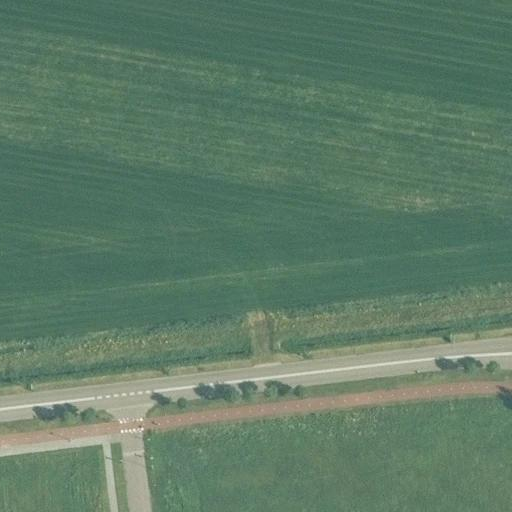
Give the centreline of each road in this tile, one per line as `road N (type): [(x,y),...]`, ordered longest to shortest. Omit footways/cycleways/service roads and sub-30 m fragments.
road 1 (tertiary): [(126,394),(511,354)]
road 2 (tertiary): [(0,409),(126,394)]
